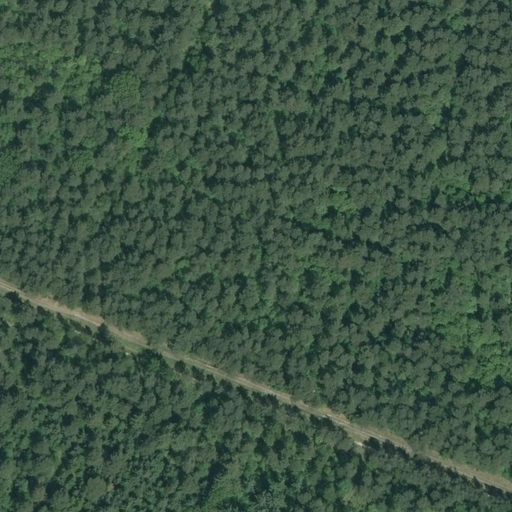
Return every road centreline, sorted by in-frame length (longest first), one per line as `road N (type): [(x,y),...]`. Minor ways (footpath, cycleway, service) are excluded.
road 1 (track): [(511,499),(0,290)]
road 2 (track): [(89,341),(83,265),(211,0)]
